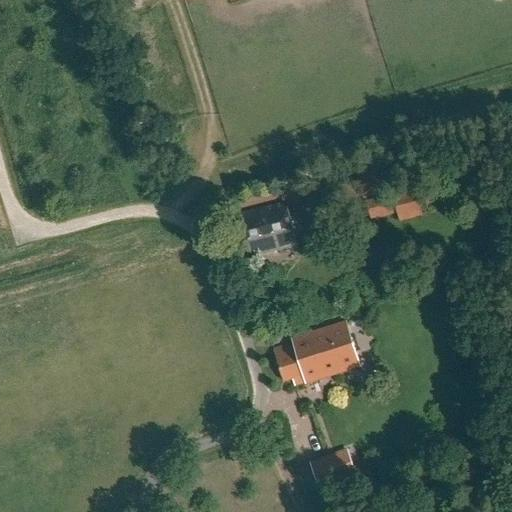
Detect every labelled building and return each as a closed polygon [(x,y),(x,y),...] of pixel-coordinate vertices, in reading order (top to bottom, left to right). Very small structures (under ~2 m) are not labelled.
[(380,169),(357,175),(363,198),(386,192),(380,169)] [(397,213),(399,222),(423,216),(416,189),(366,202),(371,220),(397,213)] [(241,215),(243,222),(239,223),(249,259),(297,246),(293,233),(323,225),(317,205),(295,211),(296,214),(288,216),(285,204),(241,215)] [(347,323),(292,340),(293,345),(274,351),(284,383),(293,380),(295,387),(305,384),(306,385),(361,367),(347,323)] [(335,469),(331,458),(311,465),(319,488),(356,475),(352,463),(335,469)]
